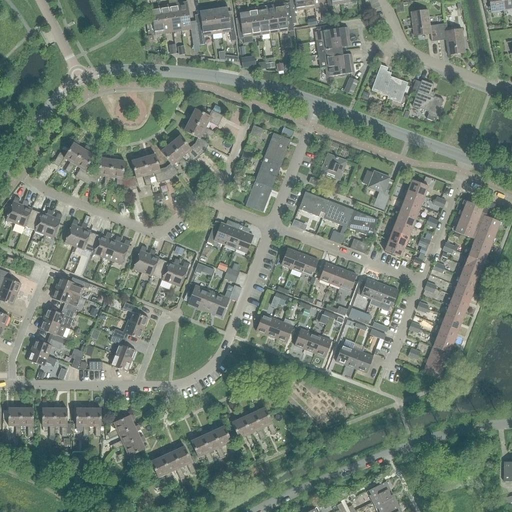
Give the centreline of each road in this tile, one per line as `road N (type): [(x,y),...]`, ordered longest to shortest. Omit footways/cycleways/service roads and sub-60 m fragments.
road 1 (residential): [(270,227),(201,200),(156,233),(44,191),(26,176)]
road 2 (residential): [(511,423),(412,444),(255,511)]
road 3 (tertiary): [(79,76),(157,70),(318,102)]
road 4 (residential): [(135,385),(185,382),(216,359),(270,227)]
road 5 (residential): [(511,91),(413,55),(383,0)]
road 6 (residential): [(420,283),(270,227)]
road 7 (tertiary): [(318,102),(465,158)]
road 8 (residential): [(270,227),(318,102)]
road 9 (residential): [(420,283),(465,158)]
road 10 (residential): [(11,386),(12,354),(48,267)]
road 11 (tertiary): [(0,173),(79,76)]
road 12 (residential): [(11,386),(135,385)]
